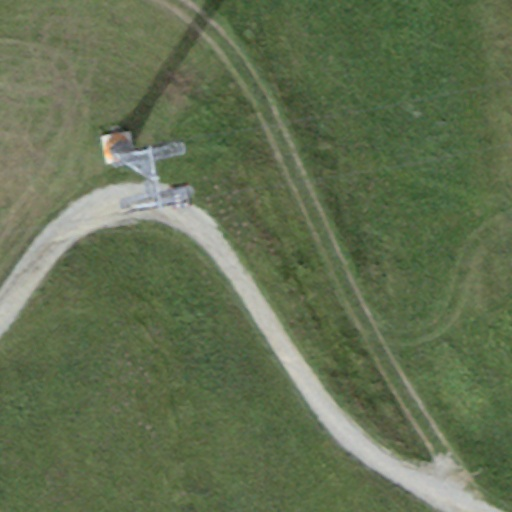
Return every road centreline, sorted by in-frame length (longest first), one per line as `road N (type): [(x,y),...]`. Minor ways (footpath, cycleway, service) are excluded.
road 1 (track): [(0,314),(93,214),(155,198),(193,213),(345,437),(471,511)]
road 2 (track): [(171,0),(219,27),(482,511)]
